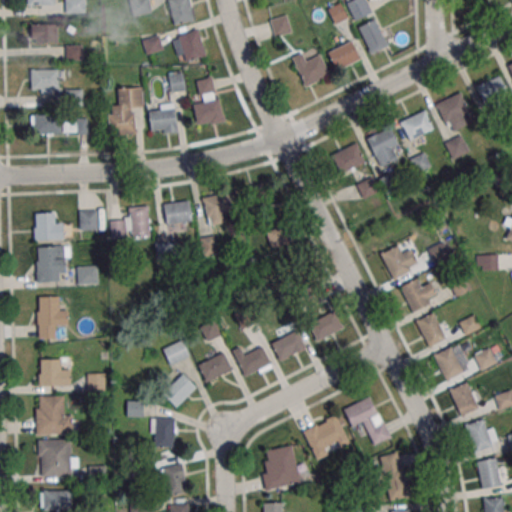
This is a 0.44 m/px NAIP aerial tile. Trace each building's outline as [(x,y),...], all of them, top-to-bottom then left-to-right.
[(85,13),(84,0),(64,0),(65,13),(85,13)] [(129,0),(132,15),(150,13),(148,0),(129,0)] [(167,0),(174,25),(195,20),(189,0),(167,0)] [(354,21),(372,12),(365,0),(351,0),(345,4),(354,21)] [(346,18),(340,3),(328,9),(335,24),(346,18)] [(291,32),(286,14),(269,20),(275,37),(291,32)] [(370,54),(388,46),(376,18),(358,26),(370,54)] [(28,24),(28,42),(58,42),(58,24),(28,24)] [(178,61),(204,56),(199,31),(173,36),(178,61)] [(162,49),(159,35),(142,39),(146,54),(162,49)] [(336,71),(361,58),(351,40),(327,53),(336,71)] [(66,60),(82,60),(82,45),(66,45),(66,60)] [(319,54),(307,61),(302,53),(291,59),(307,86),(330,74),(319,54)] [(60,90),(60,70),(31,70),(31,90),(60,90)] [(184,90),(183,73),(169,74),(170,91),(184,90)] [(475,90),(487,107),(509,91),(496,74),(475,90)] [(196,126),(222,121),(214,78),(198,81),(201,101),(192,103),(196,126)] [(108,135),(135,133),(133,107),(143,106),(142,87),(117,88),(118,107),(107,107),(108,135)] [(83,90),(66,90),(66,102),(83,102),(83,90)] [(474,121),(460,92),(435,103),(449,132),(474,121)] [(176,105),(168,105),(169,108),(149,108),(150,133),(177,132),(176,105)] [(433,130),(425,110),(400,121),(408,140),(433,130)] [(62,115),(31,115),(31,134),(87,134),(87,118),(62,118),(62,115)] [(366,138),(380,166),(403,155),(388,127),(366,138)] [(469,150),(460,134),(443,144),(452,159),(469,150)] [(331,155),(341,173),(365,160),(355,142),(331,155)] [(408,158),(416,173),(431,166),(424,150),(408,158)] [(356,184),(362,198),(378,190),(372,177),(356,184)] [(234,192),(240,211),(268,202),(261,182),(234,192)] [(224,223),(222,215),(235,213),(231,192),(203,197),(208,226),(224,223)] [(191,223),(190,201),(164,202),(165,225),(191,223)] [(110,238),(149,237),(149,205),(129,206),(129,218),(110,219),(110,238)] [(79,210),(79,230),(98,230),(98,210),(79,210)] [(34,213),(34,239),(63,239),(63,221),(54,221),(54,213),(34,213)] [(265,231),(270,248),(288,243),(283,225),(265,231)] [(218,253),(213,235),(200,238),(205,256),(218,253)] [(175,243),(156,242),(156,260),(175,260),(175,243)] [(416,268),(404,242),(380,253),(392,279),(416,268)] [(36,246),(36,282),(59,281),(59,272),(66,272),(66,246),(36,246)] [(497,269),(497,255),(476,255),(476,269),(497,269)] [(97,266),(77,266),(77,284),(97,284),(97,266)] [(412,312),(438,298),(430,282),(422,287),(417,278),(399,288),(412,312)] [(471,289),(467,281),(453,288),(456,296),(471,289)] [(58,297),(37,297),(37,338),(56,338),(56,326),(66,326),(66,308),(58,308),(58,297)] [(342,328),(334,311),(308,324),(316,341),(342,328)] [(415,322),(429,347),(446,337),(432,312),(415,322)] [(480,328),(474,314),(457,322),(463,335),(480,328)] [(220,335),(214,321),(200,326),(206,340),(220,335)] [(305,349),(298,331),(271,341),(278,359),(305,349)] [(170,364),(189,355),(181,340),(162,349),(170,364)] [(245,378),(271,365),(262,346),(245,354),(241,346),(232,350),(245,378)] [(445,380),(463,371),(451,346),(433,355),(445,380)] [(497,363),(490,347),(473,353),(480,370),(497,363)] [(231,369),(223,352),(197,365),(206,382),(231,369)] [(71,357),(39,357),(39,385),(71,385),(71,357)] [(105,373),(87,373),(87,390),(105,390),(105,373)] [(176,407),(196,387),(182,373),(162,393),(176,407)] [(460,416),(478,408),(466,382),(449,389),(460,416)] [(511,405),(511,394),(511,391),(494,396),(499,409),(511,405)] [(36,435),(73,435),(73,414),(63,414),(63,396),(36,396),(36,435)] [(390,437),(371,396),(343,409),(352,428),(363,423),(373,445),(390,437)] [(143,417),(143,400),(126,400),(126,417),(143,417)] [(350,442),(338,414),(302,429),(314,457),(350,442)] [(174,446),(174,418),(152,418),(152,446),(174,446)] [(487,430),(483,419),(465,425),(474,452),(497,444),(492,428),(487,430)] [(38,476),(75,476),(75,456),(71,456),(71,439),(38,439),(38,476)] [(266,489),(301,482),(292,445),(266,450),(268,461),(260,462),(266,489)] [(407,497),(400,452),(380,456),(387,500),(407,497)] [(477,461),(481,489),(502,486),(498,458),(477,461)] [(162,467),(168,495),(187,492),(182,464),(162,467)] [(105,481),(105,465),(88,465),(88,481),(105,481)] [(71,490),(39,490),(39,510),(71,510),(71,490)] [(483,511),(503,511),(503,497),(484,497),(483,511)] [(281,511),(282,503),(263,503),(262,511),(281,511)]
